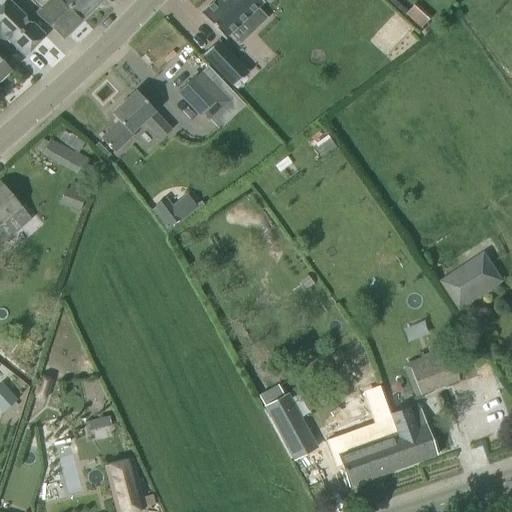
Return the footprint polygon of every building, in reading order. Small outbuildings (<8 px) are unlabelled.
[(0,37),(3,35),(24,55),(43,35),(7,0),(6,0),(0,6),(0,37)] [(63,0),(30,0),(39,9),(35,13),(62,38),(62,39),(82,19),(63,0)] [(63,0),(82,19),(101,0),(63,0)] [(259,0),(214,0),(200,14),(225,40),(231,35),(244,22),(254,32),(267,18),(258,8),(263,4),(259,0)] [(410,4),(403,13),(418,26),(426,17),(410,4)] [(218,41),(203,56),(231,86),(247,71),(218,41)] [(0,77),(8,70),(0,60),(0,77)] [(194,76),(177,92),(200,115),(202,113),(209,119),(227,101),(200,73),(195,78),(194,76)] [(154,111),(149,105),(135,90),(111,113),(125,128),(130,133),(132,132),(132,133),(144,122),(157,136),(160,139),(171,129),(154,111)] [(92,160),(51,139),(49,142),(42,138),(36,149),(43,153),(41,155),(83,177),(92,160)] [(21,207),(0,181),(0,245),(7,239),(13,246),(26,235),(20,228),(31,219),(21,207)] [(79,207),(82,194),(62,189),(58,202),(79,207)] [(165,198),(155,206),(170,227),(181,219),(165,198)] [(459,308),(502,281),(484,254),(442,281),(459,308)] [(458,380),(445,344),(399,361),(412,397),(458,380)] [(0,383),(0,410),(2,413),(17,399),(1,383),(0,383)] [(262,400),(281,390),(278,383),(258,393),(262,400)] [(285,396),(265,407),(293,460),(317,447),(303,421),(299,423),(285,396)] [(383,438),(337,454),(342,467),(349,486),(394,470),(436,455),(430,436),(420,410),(411,413),(408,406),(407,407),(407,409),(390,416),(389,413),(387,414),(389,420),(378,424),(383,438)] [(107,415),(85,420),(88,430),(110,425),(107,415)] [(131,459),(104,466),(115,511),(125,511),(143,508),(131,459)] [(71,491),(81,490),(79,472),(69,473),(71,491)]
